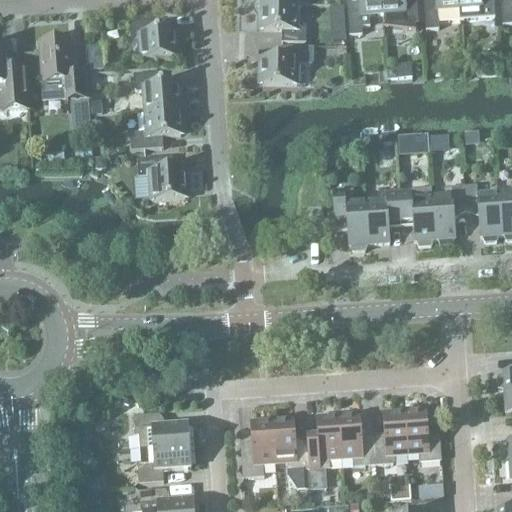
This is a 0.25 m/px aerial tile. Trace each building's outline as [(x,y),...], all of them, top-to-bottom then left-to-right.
[(382,16),(381,0),(358,0),(359,5),(347,6),(349,38),(362,37),(362,29),(370,28),(369,17),(382,16)] [(381,0),(382,16),(383,29),(415,33),(414,25),(418,25),(416,1),(404,2),(404,0),(381,0)] [(425,0),(423,0),(426,32),(439,31),(438,23),(460,22),(458,0),(425,0)] [(458,0),(460,22),(494,19),(493,0),(458,0)] [(511,0),(500,0),(502,27),(511,26),(511,0)] [(298,7),(264,6),(263,15),(260,18),(260,31),(263,31),(263,33),(282,33),(282,45),(306,45),(306,29),(304,27),(298,27),(298,7)] [(155,34),(154,23),(130,24),(131,40),(133,42),(139,41),(141,62),(175,60),(174,51),(177,47),(177,35),(173,35),(173,33),(155,34)] [(73,59),(81,58),(80,38),(72,39),(73,59)] [(70,43),(40,45),(42,84),(44,103),(64,102),(87,101),(85,77),(72,78),(70,43)] [(10,47),(0,47),(0,91),(2,114),(29,112),(26,71),(12,72),(10,47)] [(262,87),(297,88),(297,67),(311,67),(314,65),(314,49),(281,49),(281,61),(263,60),(263,62),(259,62),(259,75),(263,78),(262,87)] [(143,94),(145,114),(179,112),(178,103),(181,100),(180,87),(177,87),(177,86),(158,87),(158,75),(133,77),(134,92),(137,94),(143,94)] [(179,112),(145,114),(146,134),(132,136),(130,138),(131,153),(163,151),(162,139),(181,138),(180,136),(184,136),(183,123),(179,121),(179,112)] [(185,201),(184,192),(187,188),(186,172),(183,172),(183,171),(173,171),(172,159),(137,162),(139,180),(149,179),(151,204),(185,201)] [(511,185),(510,186),(510,197),(498,198),(501,239),(503,239),(506,245),(511,244),(511,185)] [(501,239),(498,198),(477,199),(476,188),(464,189),(466,215),(478,214),(480,241),(482,240),(485,246),(497,245),(499,239),(501,239)] [(445,201),(432,202),(435,244),(438,244),(440,249),(452,249),(454,242),(456,242),(454,216),(466,215),(464,189),(444,191),(445,201)] [(431,191),(398,194),(401,226),(413,225),(414,245),(417,245),(419,251),(431,250),(433,244),(435,244),(432,202),(431,191)] [(369,248),(366,207),(354,208),(353,193),(332,194),(334,224),(346,223),(348,250),(351,250),(353,256),(365,255),(367,249),(369,248)] [(379,206),(366,207),(369,248),(390,247),(389,227),(401,226),(398,194),(378,195),(379,206)] [(313,209),(313,219),(323,218),(322,208),(313,209)] [(511,373),(502,374),(503,377),(497,379),(498,391),(504,393),(504,395),(511,394),(511,373)] [(410,417),(405,417),(407,457),(419,456),(420,465),(441,464),(439,435),(428,436),(426,416),(425,416),(424,412),(413,413),(410,417)] [(375,468),(387,468),(393,467),(395,464),(395,458),(407,457),(405,417),(400,418),(396,414),(384,415),(385,419),(383,419),(384,439),(373,440),(375,468)] [(135,439),(138,439),(139,452),(190,449),(189,427),(160,429),(159,417),(134,418),(135,439)] [(343,421),(338,422),(341,462),(353,461),(354,470),(375,468),(373,440),(362,441),(360,420),(358,421),(358,417),(347,418),(343,421)] [(500,439),(511,438),(511,417),(499,418),(500,439)] [(317,423),(317,432),(318,440),(306,440),(307,444),(309,473),(330,472),(330,463),(341,462),(338,422),(334,422),(330,419),(318,420),(319,423),(317,423)] [(310,493),(309,473),(307,444),(295,445),(294,425),(292,425),(292,422),(280,422),(277,426),(272,426),(275,467),(287,466),(288,481),(297,494),(310,493)] [(275,467),(272,426),(267,427),(264,424),(252,424),(252,428),(250,428),(252,448),(240,449),(243,482),(264,480),(263,467),(275,467)] [(192,471),(190,449),(139,452),(140,466),(137,466),(139,487),(164,485),(163,473),(192,471)] [(99,479),(86,480),(87,494),(100,493),(99,479)] [(437,488),(432,493),(433,501),(444,500),(443,488),(437,488)] [(164,492),(139,494),(140,511),(194,511),(194,502),(165,504),(164,492)] [(100,493),(87,494),(88,509),(101,508),(100,493)]
